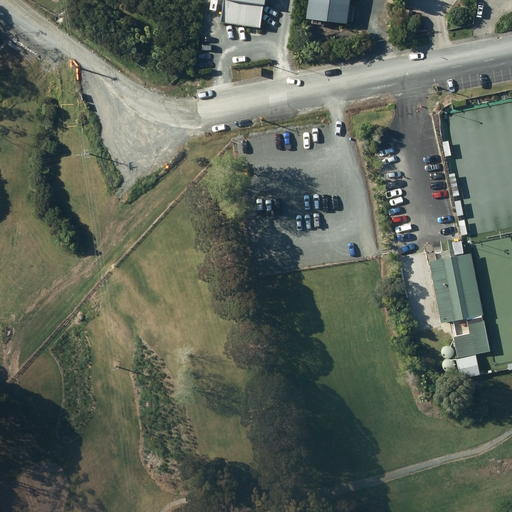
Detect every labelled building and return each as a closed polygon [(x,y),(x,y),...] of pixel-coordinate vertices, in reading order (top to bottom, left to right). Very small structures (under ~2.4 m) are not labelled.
[(262,0),(222,0),(219,24),(258,30),(262,0)] [(306,0),(304,23),(345,28),(348,0),(306,0)] [(447,141),(442,142),(444,156),(450,155),(447,141)] [(448,175),(452,196),(458,195),(453,174),(448,175)] [(454,202),(456,215),(462,214),(459,201),(454,202)] [(458,221),(460,235),(466,234),(463,220),(458,221)] [(451,242),(452,249),(441,251),(442,259),(428,261),(439,322),(481,315),(470,253),(455,256),(455,254),(462,253),(460,240),(451,242)] [(466,323),(468,333),(452,337),(457,357),(455,358),(460,378),(478,374),(474,354),(489,351),(482,320),(466,323)]
